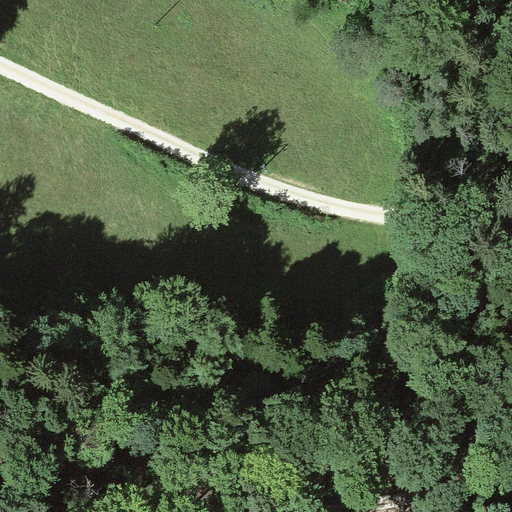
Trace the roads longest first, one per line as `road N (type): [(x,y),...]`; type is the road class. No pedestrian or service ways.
road 1 (track): [(0,68),(296,201),(400,217),(511,217)]
road 2 (track): [(324,511),(511,477)]
